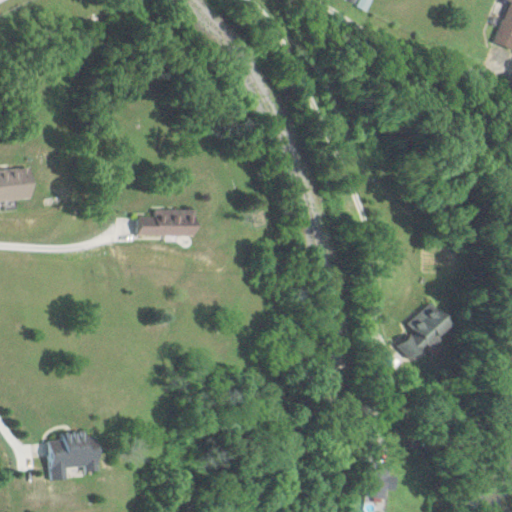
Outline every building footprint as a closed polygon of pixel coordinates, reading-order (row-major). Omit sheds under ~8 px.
[(511,0),(509,0),(494,42),(511,48),(511,0)] [(31,168),(0,170),(0,200),(33,198),(31,168)] [(153,214),(137,214),(137,235),(196,235),(196,208),(153,208),(153,214)] [(405,323),(412,333),(397,345),(413,365),(455,330),(432,301),(405,323)] [(49,479),(68,478),(67,467),(84,466),(85,472),(101,470),(98,436),(87,437),(87,433),(45,437),(49,479)] [(389,463),(369,462),(366,497),(386,498),(389,463)]
